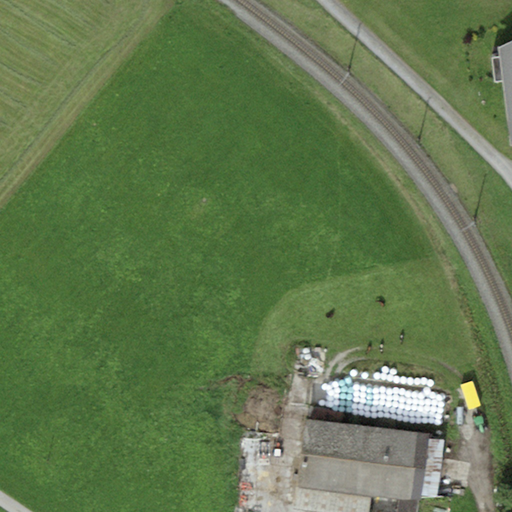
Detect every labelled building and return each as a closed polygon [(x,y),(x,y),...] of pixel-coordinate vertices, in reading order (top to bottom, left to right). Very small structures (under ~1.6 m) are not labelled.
[(511,40),(498,47),(499,56),(502,80),(510,144),(511,144),(511,40)] [(502,80),(499,56),(492,57),(495,81),(502,80)] [(430,433),(306,418),(298,486),(370,495),(398,498),(419,501),(422,501),(423,494),(430,438),(430,433)] [(444,440),(430,438),(423,494),(438,495),(444,440)] [(367,511),(370,495),(298,486),(295,508),(323,511),(367,511)] [(417,511),(419,501),(398,498),(396,511),(417,511)]
